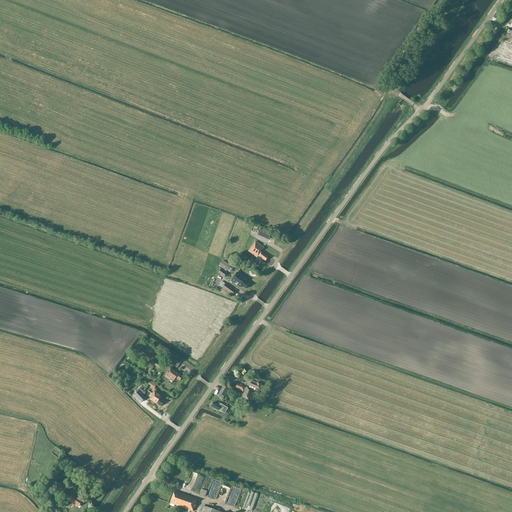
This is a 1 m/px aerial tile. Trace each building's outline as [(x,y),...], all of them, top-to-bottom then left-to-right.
[(257,235),(269,240),(271,234),(260,229),(257,235)] [(265,261),(268,257),(261,252),(263,248),(264,247),(255,241),(248,251),(257,257),(258,256),(265,261)] [(227,271),(230,266),(222,260),(219,266),(227,271)] [(218,273),(224,278),(227,273),(221,269),(218,273)] [(246,289),(249,285),(238,277),(234,283),(238,286),(239,284),(246,289)] [(235,291),(225,284),(222,288),(232,295),(235,291)] [(169,364),(177,368),(180,363),(172,358),(169,364)] [(170,368),(167,372),(165,375),(174,381),(176,378),(179,381),(182,377),(173,370),(170,368)] [(252,389),(252,390),(254,391),(257,390),(257,389),(259,390),(262,384),(257,382),(257,383),(251,381),(248,388),(252,389)] [(244,388),(245,387),(237,384),(235,388),(243,391),(243,390),(245,391),(243,397),(248,399),(252,390),(252,389),(248,388),(247,387),(246,389),(244,388)] [(223,385),(219,393),(221,395),(219,397),(223,399),(229,389),(223,385)] [(133,394),(141,403),(145,399),(143,396),(146,393),(142,388),(139,391),(137,390),(133,394)] [(154,388),(154,389),(152,391),(154,392),(149,399),(156,404),(157,404),(161,407),(164,402),(160,399),(162,396),(155,392),(156,390),(154,388)] [(222,405),(221,407),(213,402),(211,406),(218,410),(219,410),(224,413),(228,408),(222,405)] [(213,481),(206,499),(213,501),(219,484),(213,481)] [(58,493),(64,497),(70,488),(64,483),(58,493)] [(222,483),(218,497),(225,499),(229,485),(222,483)] [(232,488),(228,503),(233,504),(237,489),(232,488)] [(170,503),(171,503),(170,505),(174,507),(175,505),(193,511),(197,499),(182,494),(179,493),(180,493),(175,491),(170,503)] [(72,494),(68,499),(68,500),(78,508),(83,501),(72,494)] [(264,497),(259,509),(262,510),(267,498),(264,497)]
